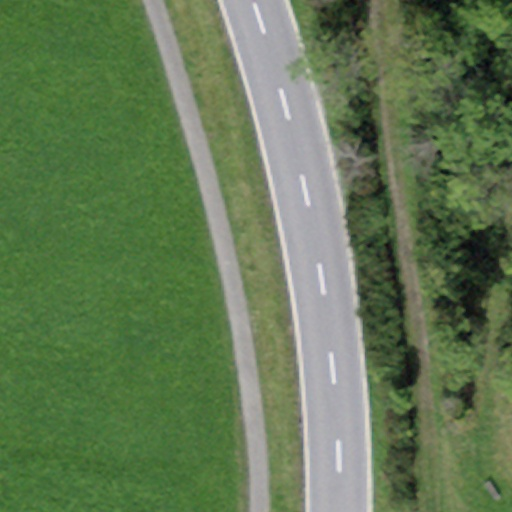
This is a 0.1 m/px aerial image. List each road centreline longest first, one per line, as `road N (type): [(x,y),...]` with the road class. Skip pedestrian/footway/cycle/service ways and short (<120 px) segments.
road 1 (primary): [(251,0),(286,111),(322,289),(339,511)]
road 2 (track): [(377,0),(438,398),(441,511)]
